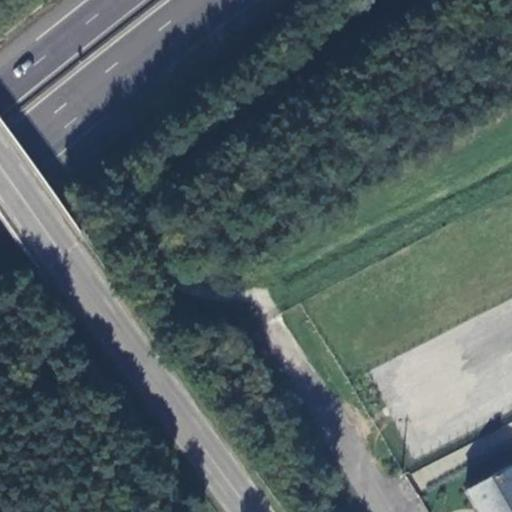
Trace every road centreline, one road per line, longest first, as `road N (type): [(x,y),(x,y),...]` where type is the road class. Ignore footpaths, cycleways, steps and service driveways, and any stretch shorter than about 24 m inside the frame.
road 1 (tertiary): [(0,180),(246,511)]
road 2 (motorway): [(0,169),(213,0)]
road 3 (unclassified): [(388,511),(292,346)]
road 4 (motorway): [(124,0),(0,98)]
